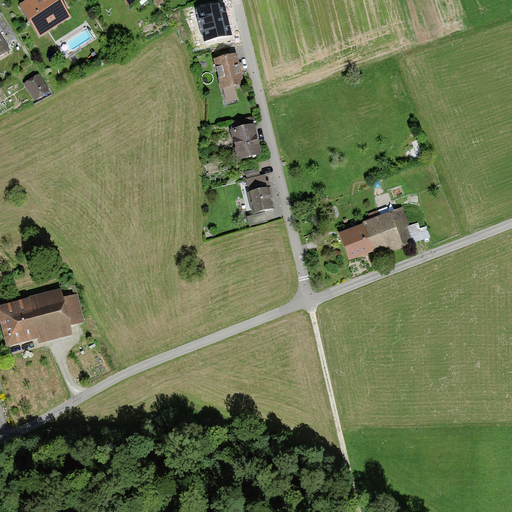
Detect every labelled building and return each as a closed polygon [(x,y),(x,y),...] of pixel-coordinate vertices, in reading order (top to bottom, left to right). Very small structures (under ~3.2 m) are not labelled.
[(28,0),(17,7),(36,37),(69,16),(57,0),(28,0)] [(236,56),(213,62),(221,91),(244,85),(236,56)] [(38,74),(23,83),(32,99),(47,90),(38,74)] [(255,126),(232,130),(238,160),(261,155),(255,126)] [(263,176),(245,179),(252,214),(274,209),(269,187),(265,188),(263,176)] [(392,215),(340,235),(349,260),(401,239),(392,215)] [(63,292),(0,306),(0,323),(6,348),(71,332),(69,325),(82,322),(76,298),(65,301),(63,292)]
